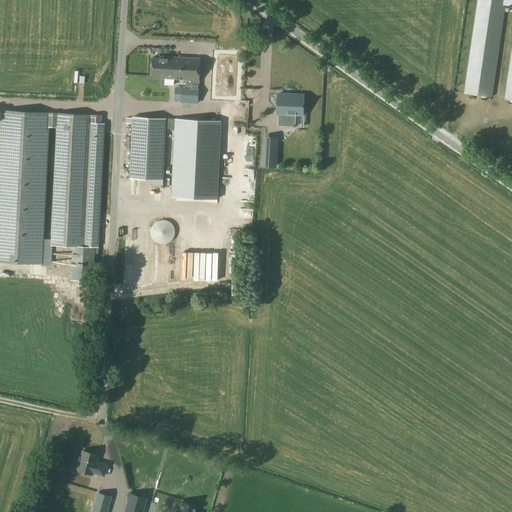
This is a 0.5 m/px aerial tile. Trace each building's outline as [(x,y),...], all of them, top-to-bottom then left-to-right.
[(511,0),(476,0),(463,93),(492,97),(505,6),(511,7),(511,47),(505,98),(511,99),(511,0)] [(244,47),(215,45),(214,103),(243,103),(244,47)] [(198,102),(200,58),(167,56),(167,58),(152,58),(151,76),(166,76),(166,78),(165,78),(165,83),(167,84),(173,85),(174,79),(187,79),(186,86),(183,86),(182,102),(198,102)] [(286,95),(286,94),(278,94),(277,113),(279,113),(278,127),(295,128),(295,114),(302,114),(303,96),(286,95)] [(57,125),(58,112),(2,110),(0,153),(0,261),(41,263),(48,125),(57,125)] [(58,112),(57,125),(52,242),(98,244),(104,123),(101,122),(102,114),(58,112)] [(165,128),(166,128),(167,119),(132,117),(132,118),(126,118),(126,123),(132,123),(130,178),(151,179),(163,179),(165,128)] [(221,121),(167,119),(166,128),(175,129),(172,196),(217,199),(221,121)] [(276,146),(264,145),(263,165),(275,166),(276,146)] [(205,245),(218,245),(219,223),(205,223),(205,245)] [(154,243),(168,244),(169,234),(155,233),(154,243)] [(71,280),(92,281),(94,247),(73,245),(71,280)] [(95,462),(97,456),(82,451),(76,470),(91,475),(92,473),(103,476),(106,465),(95,462)] [(144,511),(167,511),(172,499),(150,492),(144,511)] [(106,511),(111,497),(98,493),(92,511),(106,511)] [(143,511),(147,498),(129,493),(123,511),(143,511)] [(195,511),(197,507),(181,502),(179,510),(177,509),(176,511),(195,511)]
